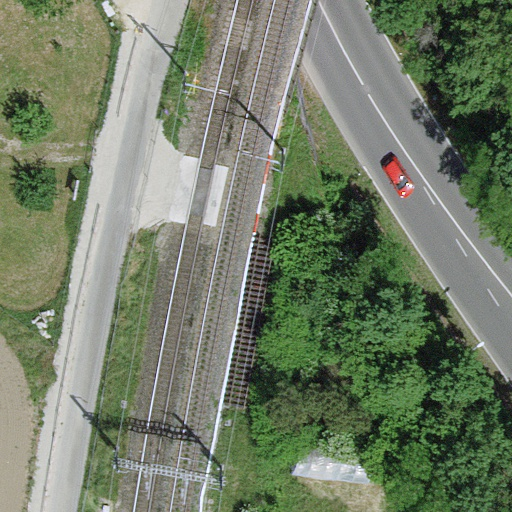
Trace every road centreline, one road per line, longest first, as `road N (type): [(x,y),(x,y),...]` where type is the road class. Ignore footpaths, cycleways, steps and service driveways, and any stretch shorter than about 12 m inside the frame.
road 1 (unclassified): [(174,0),(113,238),(63,511)]
road 2 (tertiary): [(511,299),(367,82),(323,0)]
